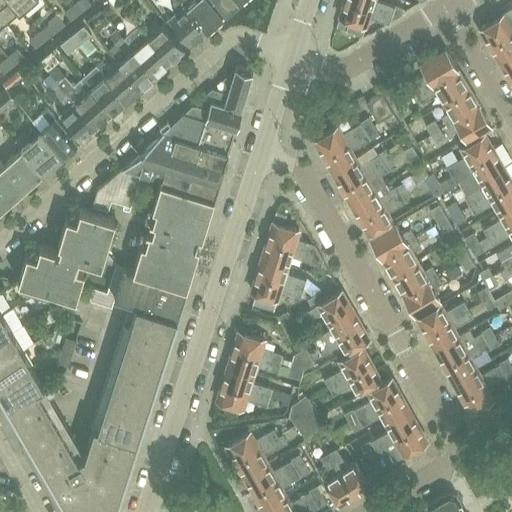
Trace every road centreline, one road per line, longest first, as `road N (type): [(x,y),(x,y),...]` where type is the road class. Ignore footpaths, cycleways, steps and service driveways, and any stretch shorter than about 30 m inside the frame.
road 1 (residential): [(370,511),(457,455),(457,443),(315,190),(291,166),(262,156)]
road 2 (residential): [(0,241),(228,40),(297,52)]
road 3 (unclassified): [(146,508),(262,156)]
road 4 (residential): [(297,52),(343,70),(362,65),(445,8)]
road 5 (residential): [(511,122),(445,8)]
